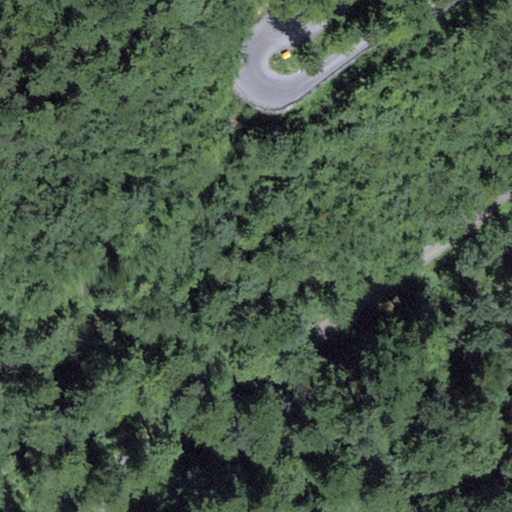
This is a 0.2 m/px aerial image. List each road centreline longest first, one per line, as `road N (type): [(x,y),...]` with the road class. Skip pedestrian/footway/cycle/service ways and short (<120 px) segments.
road 1 (unclassified): [(511,185),(370,299),(234,380),(91,511)]
road 2 (unclassified): [(340,0),(281,21),(253,50),(253,79),(275,92),(438,0)]
